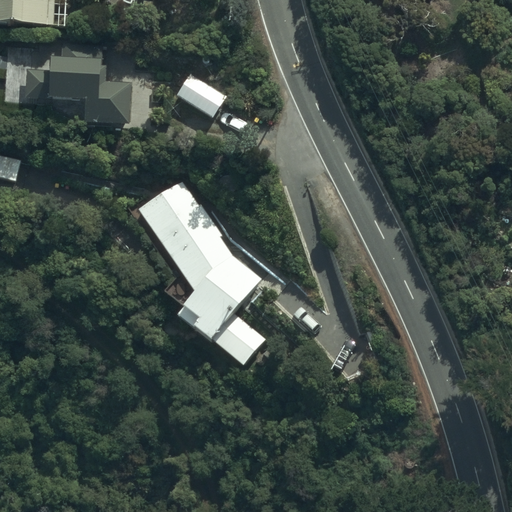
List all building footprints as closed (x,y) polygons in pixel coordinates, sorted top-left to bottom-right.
[(0,0),(0,31),(52,33),(53,4),(107,6),(106,0),(0,0)] [(130,134),(130,94),(104,94),(104,78),(101,78),(101,60),(64,59),(64,68),(53,68),(52,82),(28,81),(28,108),(84,109),(83,133),(130,134)] [(215,128),(228,106),(191,84),(178,105),(215,128)] [(21,165),(0,159),(0,181),(16,185),(21,165)] [(198,306),(180,328),(247,384),(272,354),(240,328),(267,295),(234,268),(224,254),(228,252),(207,220),(203,223),(186,197),(144,224),(198,306)]
